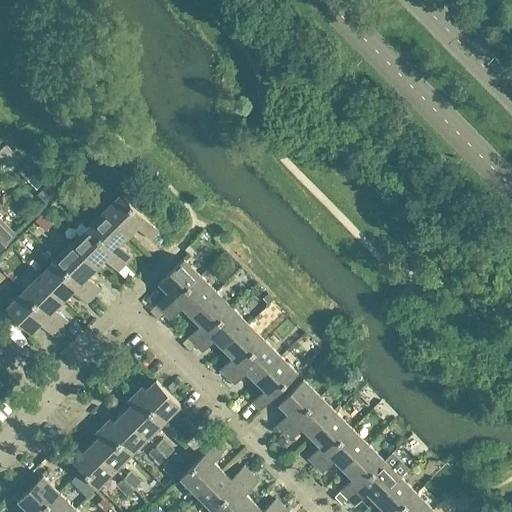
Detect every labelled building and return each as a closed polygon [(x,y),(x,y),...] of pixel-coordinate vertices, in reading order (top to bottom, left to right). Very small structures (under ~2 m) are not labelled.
[(0,149),(0,156),(5,161),(13,153),(5,144),(0,149)] [(22,161),(13,153),(5,161),(13,170),(22,161)] [(26,164),(19,171),(28,179),(35,173),(26,164)] [(35,173),(28,179),(37,188),(44,182),(35,173)] [(55,194),(46,185),(37,194),(46,203),(55,194)] [(158,231),(121,193),(104,210),(129,235),(137,226),(150,239),(158,231)] [(129,235),(104,210),(88,226),(125,263),(132,256),(120,244),(129,235)] [(0,248),(15,233),(0,217),(0,248)] [(125,263),(88,226),(72,242),(96,267),(105,258),(118,271),(125,263)] [(96,267),(72,242),(56,258),(93,296),(100,289),(87,276),(96,267)] [(93,296),(56,258),(40,275),(64,299),(73,290),(85,303),(93,296)] [(163,312),(200,275),(183,258),(159,282),(169,292),(156,305),(163,312)] [(64,299),(40,275),(23,291),(60,328),(68,321),(55,308),(64,299)] [(192,315),(216,291),(200,275),(163,312),(170,319),(183,306),(192,315)] [(60,328),(23,291),(6,308),(31,332),(40,323),(53,335),(60,328)] [(195,344),(232,307),(216,291),(192,315),(201,324),(188,337),(195,344)] [(224,348),(249,323),(232,307),(195,344),(202,351),(215,339),(224,348)] [(227,377),(265,339),(249,323),(224,348),(233,356),(220,369),(227,377)] [(256,380),(281,356),(265,339),(227,377),(234,384),(247,371),(256,380)] [(260,410),(298,373),(281,356),(256,380),(265,389),(252,401),(260,410)] [(283,432),(320,395),(303,378),(279,403),(288,412),(276,425),(283,432)] [(181,404),(156,380),(146,389),(143,386),(136,393),(164,421),(181,404)] [(164,421),(136,393),(128,400),(132,404),(123,413),(147,437),(164,421)] [(312,436),(336,412),(320,395),(283,432),(290,440),(303,427),(312,436)] [(200,423),(195,419),(189,412),(182,420),(193,430),(200,423)] [(315,465),(352,428),(336,412),(312,436),(321,445),(308,458),(315,465)] [(147,437),(123,413),(114,421),(110,418),(103,425),(131,453),(147,437)] [(131,453),(103,425),(96,432),(99,436),(90,445),(115,469),(131,453)] [(344,468),(369,444),(352,428),(315,465),(322,472),(335,459),(344,468)] [(194,449),(205,439),(197,432),(187,442),(194,449)] [(163,439),(156,446),(167,456),(174,449),(163,439)] [(197,494),(222,469),(213,461),(226,448),(218,440),(180,477),(197,494)] [(347,497),(385,460),(369,444),(344,468),(353,477),(340,490),(347,497)] [(115,469),(90,445),(82,454),(78,450),(70,458),(98,486),(115,469)] [(160,463),(167,456),(156,446),(149,452),(160,463)] [(175,451),(169,457),(178,466),(184,460),(175,451)] [(376,501),(401,476),(385,460),(347,497),(355,504),(367,492),(376,501)] [(213,510),(251,473),(244,466),(231,478),(222,469),(197,494),(213,510)] [(130,471),(124,478),(134,489),(141,482),(130,471)] [(72,479),(82,489),(88,482),(78,472),(72,479)] [(215,511),(243,511),(254,502),(245,493),(258,480),(251,473),(213,510),(215,511)] [(38,511),(59,492),(43,475),(18,499),(28,509),(24,511),(38,511)] [(397,511),(417,492),(401,476),(376,501),(385,509),(382,511),(397,511)] [(128,495),(134,489),(124,478),(117,485),(128,495)] [(341,504),(347,497),(340,490),(334,496),(341,504)] [(71,511),(75,508),(59,492),(38,511),(71,511)] [(430,511),(434,509),(417,492),(397,511),(430,511)] [(92,511),(93,511),(101,503),(91,494),(83,503),(92,511)] [(276,511),(283,505),(276,498),(263,511),(254,502),(243,511),(276,511)]
